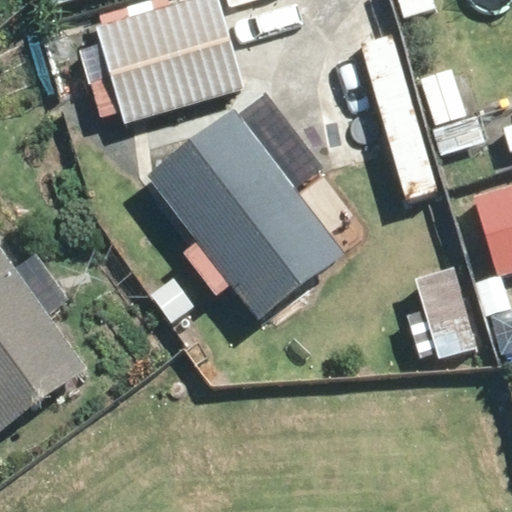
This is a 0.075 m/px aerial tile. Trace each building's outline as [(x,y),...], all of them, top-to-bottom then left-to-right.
[(36,0),(40,15),(97,0),(36,0)] [(94,39),(121,135),(239,102),(211,5),(94,39)] [(228,129),(144,191),(247,329),(331,268),(228,129)] [(511,193),(473,205),(496,282),(511,277),(511,193)] [(0,434),(74,382),(0,279),(0,434)] [(340,511),(301,455),(218,511),(195,511),(124,410),(29,476),(53,511),(340,511)]
